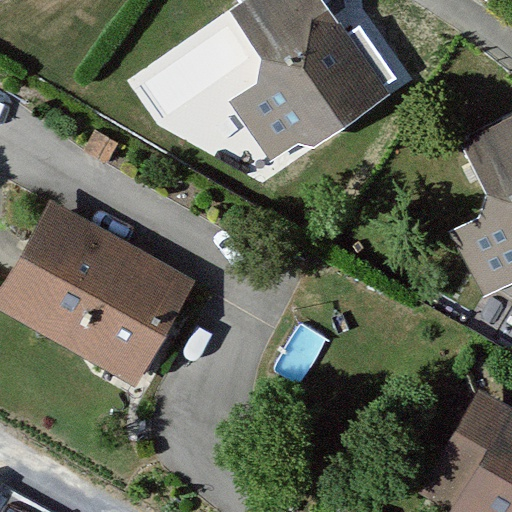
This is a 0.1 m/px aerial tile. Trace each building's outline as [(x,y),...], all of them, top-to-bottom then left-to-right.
[(382,84),(325,0),(250,0),(252,3),(249,5),(282,54),(272,60),(269,78),(245,94),(277,142),(301,126),(315,129),(382,84)] [(511,121),(477,140),(503,192),(493,198),(487,214),(462,227),(488,279),(511,266),(511,121)] [(53,200),(4,281),(128,355),(176,273),(53,200)] [(472,407),(428,480),(480,511),(511,511),(511,412),(503,426),(472,407)] [(375,511),(356,500),(348,511),(375,511)]
